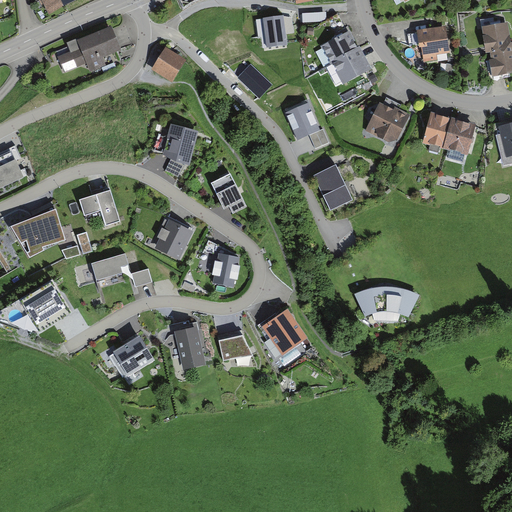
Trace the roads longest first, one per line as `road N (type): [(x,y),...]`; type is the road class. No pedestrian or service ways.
road 1 (residential): [(58,353),(145,303),(241,305),(258,283),(256,256),(150,175),(115,165),(75,172),(0,209)]
road 2 (residential): [(144,28),(181,40),(272,127),(320,220),(337,236)]
road 3 (residential): [(362,0),(381,49),(411,80),(448,99),(511,99)]
road 4 (residential): [(0,131),(118,81),(139,57),(144,28)]
road 5 (track): [(97,496),(119,456),(121,413),(58,353)]
road 6 (track): [(337,236),(373,213),(486,213)]
road 7 (tertiary): [(0,53),(124,0)]
